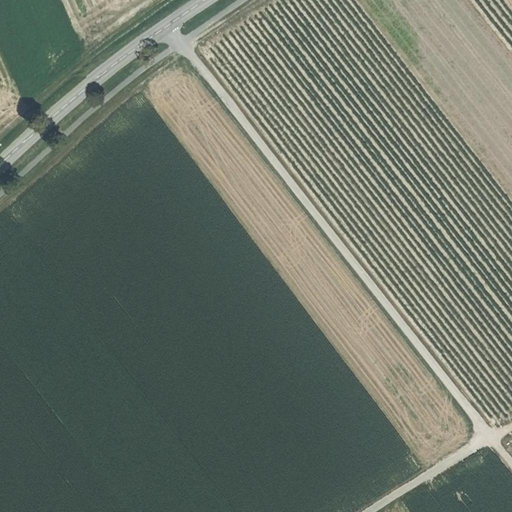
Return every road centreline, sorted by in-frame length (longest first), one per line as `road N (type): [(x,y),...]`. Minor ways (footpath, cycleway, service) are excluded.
road 1 (track): [(171,22),(511,464)]
road 2 (tertiary): [(206,0),(0,167)]
road 3 (track): [(511,429),(377,511)]
